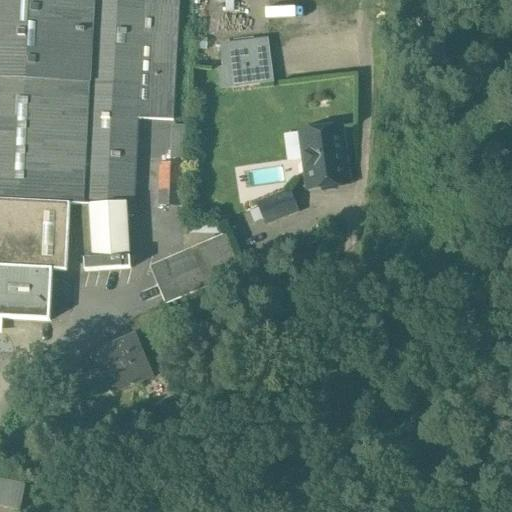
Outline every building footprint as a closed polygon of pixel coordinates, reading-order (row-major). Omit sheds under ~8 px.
[(0,0),(0,201),(70,205),(82,206),(132,209),(133,205),(132,205),(137,120),(173,122),(178,0),(0,0)] [(267,40),(221,46),(223,67),(257,63),(270,61),(267,40)] [(223,67),(201,69),(204,92),(260,85),(257,63),(223,67)] [(189,128),(172,127),(171,158),(187,159),(189,128)] [(340,130),(303,135),(311,189),(336,185),(337,191),(344,190),(343,184),(347,184),(340,130)] [(180,165),(159,164),(157,206),(178,207),(180,165)] [(288,194),(259,206),(266,224),(296,212),(288,194)] [(70,205),(0,201),(0,267),(52,270),(52,271),(66,272),(70,205)] [(132,209),(82,206),(85,264),(129,266),(132,209)] [(224,233),(162,260),(157,250),(143,256),(164,306),(240,273),(224,233)] [(52,270),(0,267),(0,319),(50,322),(52,271),(52,270)] [(135,338),(97,355),(104,370),(114,393),(152,376),(135,338)] [(97,355),(89,358),(96,374),(104,370),(97,355)] [(25,483),(0,480),(0,506),(21,510),(25,483)]
